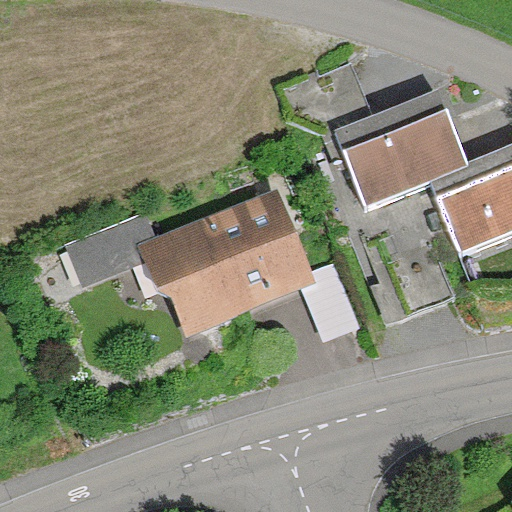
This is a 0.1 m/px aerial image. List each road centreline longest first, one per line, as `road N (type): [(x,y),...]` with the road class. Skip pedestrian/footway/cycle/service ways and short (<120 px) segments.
road 1 (residential): [(511,384),(276,447)]
road 2 (residential): [(511,74),(293,0)]
road 3 (residential): [(276,447),(55,511)]
